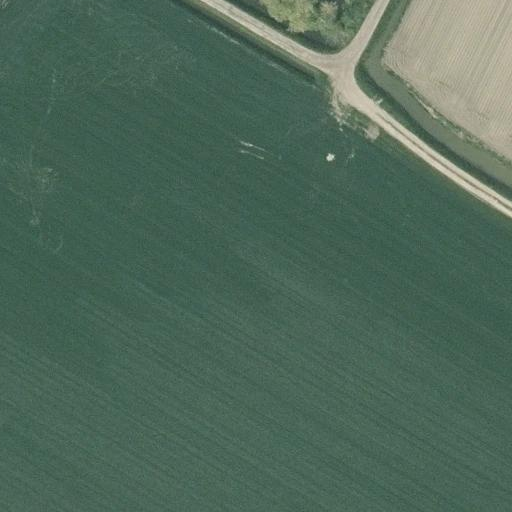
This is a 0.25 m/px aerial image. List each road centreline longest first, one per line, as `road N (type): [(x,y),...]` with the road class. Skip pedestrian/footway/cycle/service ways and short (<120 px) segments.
road 1 (track): [(339,62),(432,152),(511,202)]
road 2 (track): [(380,0),(339,62),(316,59),(211,0)]
